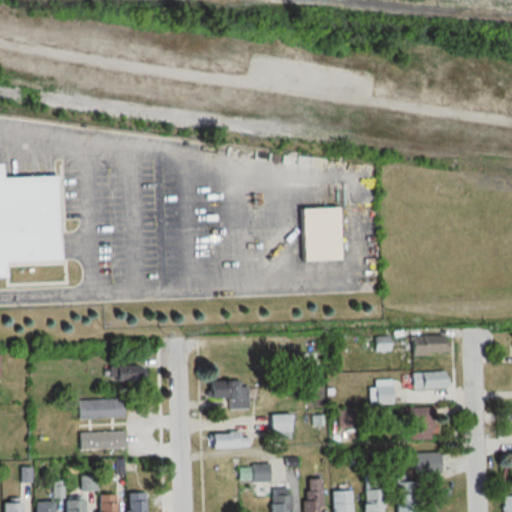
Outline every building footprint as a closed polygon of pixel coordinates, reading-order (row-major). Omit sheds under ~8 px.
[(0,176),(49,176),(52,260),(0,261),(0,176)] [(134,371),(118,368),(117,380),(133,382),(134,371)] [(244,383),(205,384),(206,400),(224,399),(225,406),(245,405),(244,383)] [(76,400),(76,419),(124,419),(124,400),(76,400)] [(77,432),(77,449),(126,449),(126,432),(77,432)] [(207,433),(207,448),(245,448),(245,433),(207,433)] [(112,511),(112,496),(95,496),(94,511),(112,511)] [(81,511),(82,500),(62,500),(61,511),(81,511)] [(0,502),(0,511),(17,511),(18,502),(0,502)] [(32,502),(31,511),(50,511),(50,502),(32,502)]
